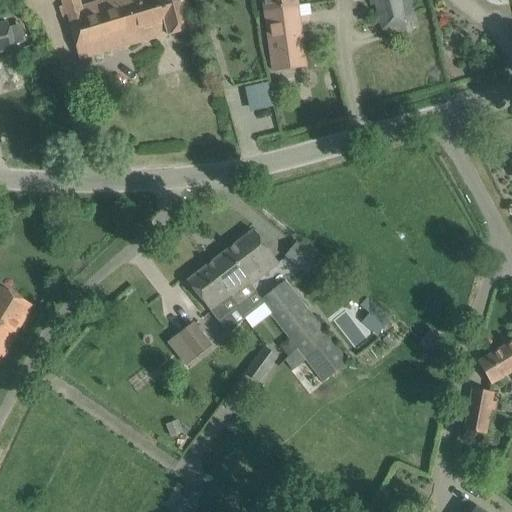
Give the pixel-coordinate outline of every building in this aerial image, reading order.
[(63,6),(59,8),(64,24),(68,23),(73,37),(78,57),(155,34),(157,39),(191,29),(182,0),(119,0),(83,11),(82,7),(81,4),(77,2),(63,6)] [(263,0),(266,22),(271,51),(273,71),(306,66),(304,56),(303,46),(299,18),(296,0),(263,0)] [(412,36),(409,23),(418,22),(413,0),(371,0),(372,6),(376,5),(381,29),(384,42),(412,36)] [(0,52),(14,49),(9,24),(8,20),(0,22),(0,52)] [(208,266),(187,282),(194,290),(200,297),(210,312),(211,311),(219,320),(231,332),(245,317),(263,303),(260,300),(254,292),(248,285),(259,276),(267,270),(278,262),(273,256),(266,247),(254,231),(226,252),(208,266)] [(306,274),(317,260),(296,242),(285,256),(306,274)] [(320,379),(345,361),(286,281),(260,300),(263,303),(289,338),(297,349),(306,360),(320,379)] [(0,361),(6,353),(16,336),(15,335),(32,306),(0,286),(0,361)] [(196,358),(211,346),(192,322),(177,334),(196,358)] [(422,341),(433,351),(442,339),(432,330),(422,341)] [(289,338),(279,346),(288,357),(297,349),(289,338)] [(511,342),(479,363),(492,383),(511,370),(511,342)] [(277,357),(263,346),(244,373),(258,383),(277,357)] [(288,357),(284,360),(292,371),(306,360),(297,349),(288,357)] [(497,394),(490,393),(475,390),(468,429),(490,433),(494,410),(498,411),(499,402),(496,401),(497,394)] [(484,511),(471,503),(464,511),(484,511)]
